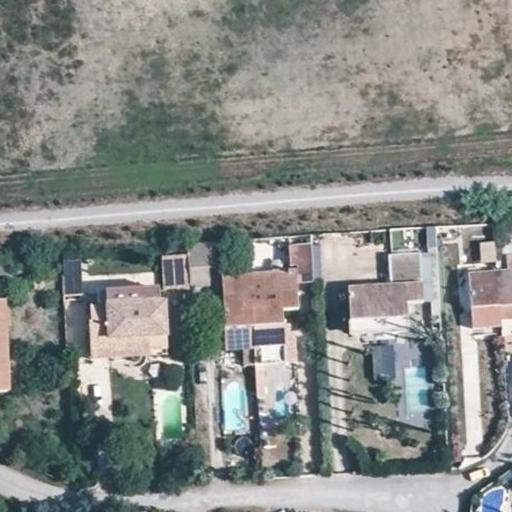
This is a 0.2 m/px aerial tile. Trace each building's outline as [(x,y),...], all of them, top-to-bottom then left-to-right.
[(210,250),(162,252),(164,289),(211,287),(210,250)] [(511,258),(506,259),(507,275),(496,276),(499,310),(511,308),(511,258)] [(225,332),(281,329),(280,316),(296,315),(294,274),(222,278),(225,332)] [(499,310),(496,276),(469,278),(472,312),(499,310)] [(352,323),(406,320),(405,310),(420,309),(419,288),(350,293),(352,323)] [(0,397),(9,397),(4,305),(0,305),(0,397)] [(108,343),(165,339),(163,308),(92,312),(93,332),(107,331),(108,343)] [(511,320),(511,308),(499,310),(500,321),(511,320)] [(500,324),(499,310),(472,312),(473,326),(500,324)] [(226,348),(282,345),(281,329),(225,332),(226,348)] [(109,359),(166,356),(165,339),(108,343),(109,359)]
